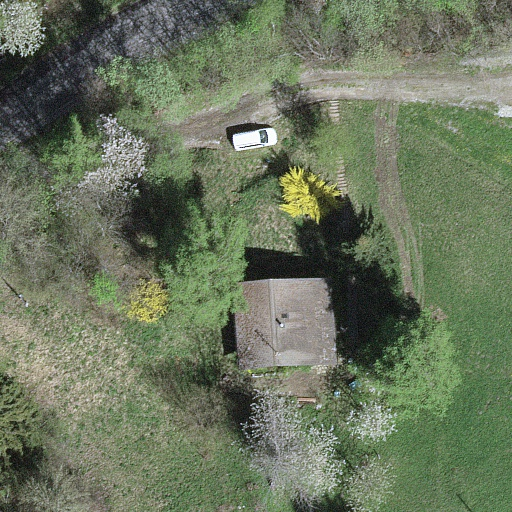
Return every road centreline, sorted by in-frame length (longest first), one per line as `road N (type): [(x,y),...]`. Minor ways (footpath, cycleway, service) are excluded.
road 1 (track): [(511,78),(291,91),(98,148),(0,157)]
road 2 (tertiary): [(197,0),(104,43),(0,123)]
